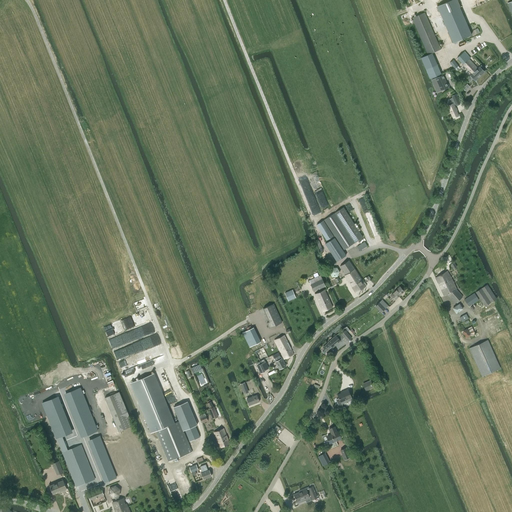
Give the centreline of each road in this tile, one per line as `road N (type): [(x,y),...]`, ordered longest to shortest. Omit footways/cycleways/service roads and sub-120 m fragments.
road 1 (track): [(25,0),(175,373)]
road 2 (unclassified): [(183,511),(204,496),(277,398),(314,336),(415,244)]
road 3 (residential): [(255,511),(311,417),(335,357),(403,303),(436,261)]
road 4 (track): [(366,191),(313,219),(224,0)]
road 5 (unclassified): [(415,244),(478,94),(511,60)]
road 6 (track): [(511,460),(429,272)]
road 7 (track): [(484,397),(416,425),(381,323)]
road 8 (residential): [(436,261),(511,106)]
